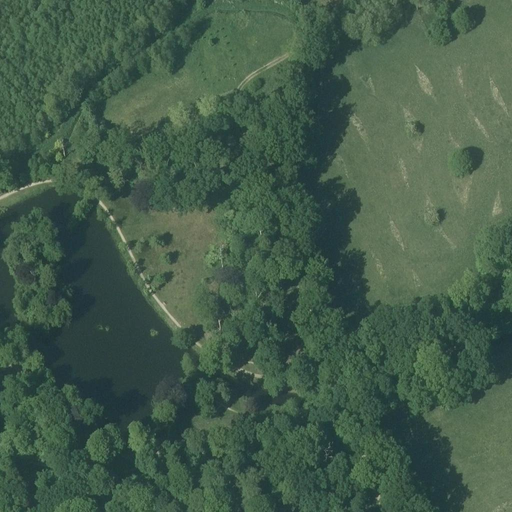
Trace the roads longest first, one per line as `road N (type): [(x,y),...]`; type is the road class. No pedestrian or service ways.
road 1 (track): [(333,375),(256,172)]
road 2 (track): [(238,89),(187,93),(155,126),(65,179)]
road 3 (track): [(256,172),(239,130),(238,89),(305,47)]
road 4 (track): [(380,511),(336,383)]
